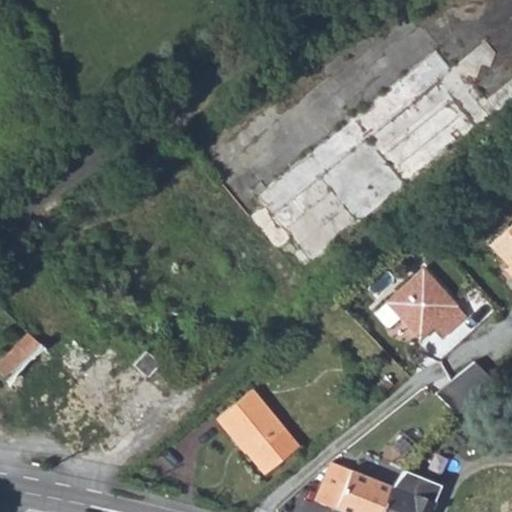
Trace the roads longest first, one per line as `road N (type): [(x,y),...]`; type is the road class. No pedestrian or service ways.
road 1 (residential): [(417,19),(219,154),(186,109)]
road 2 (residential): [(186,109),(348,0)]
road 3 (residential): [(5,315),(91,258),(58,196)]
road 4 (residential): [(58,196),(186,109)]
